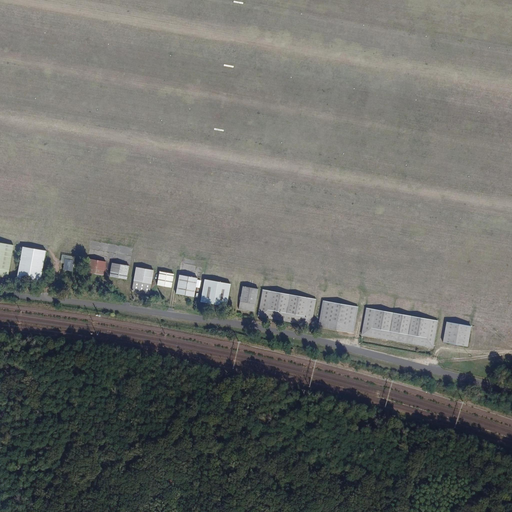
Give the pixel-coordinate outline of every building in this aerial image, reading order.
[(0,276),(7,278),(13,245),(0,242),(0,276)] [(40,283),(45,253),(41,251),(29,248),(22,247),(16,279),(40,283)] [(64,259),(64,260),(63,270),(72,271),(73,263),(74,260),(64,259)] [(104,275),(104,271),(106,261),(88,259),(87,265),(86,268),(86,272),(103,275),(104,275)] [(111,263),(109,273),(109,276),(127,279),(129,266),(111,263)] [(149,294),(150,290),(151,286),(153,270),(136,267),(133,281),(133,285),(132,291),(149,294)] [(157,285),(171,288),(173,274),(159,271),(157,285)] [(176,294),(194,297),(197,278),(179,275),(176,294)] [(204,279),(200,302),(226,306),(230,284),(204,279)] [(254,312),(258,288),(242,286),(238,309),(254,312)] [(258,317),(311,326),(316,299),(262,289),(258,317)] [(353,332),(358,307),(323,301),(318,327),(353,332)] [(438,321),(366,308),(361,335),(433,347),(438,321)] [(446,321),(442,343),(468,348),(472,326),(446,321)]
